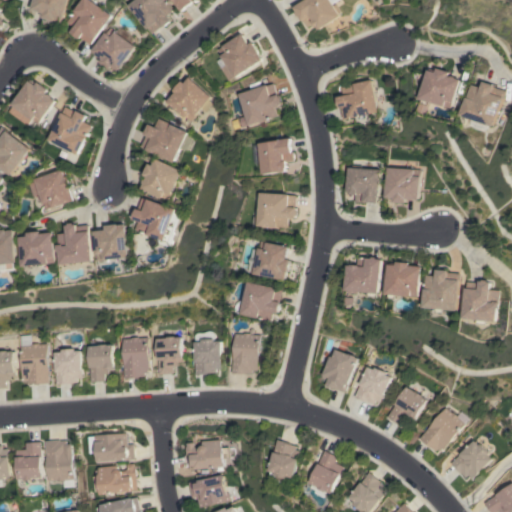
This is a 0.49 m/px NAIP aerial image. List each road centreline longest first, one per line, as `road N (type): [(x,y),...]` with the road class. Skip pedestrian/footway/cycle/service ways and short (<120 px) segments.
road 1 (residential): [(443,511),(404,464),(280,409),(153,407),(0,419)]
road 2 (residential): [(280,409),(320,230),(315,142),(297,76),(251,0)]
road 3 (residential): [(246,0),(190,39),(142,89),(128,108),(107,186)]
road 4 (residential): [(0,86),(30,51),(128,108)]
